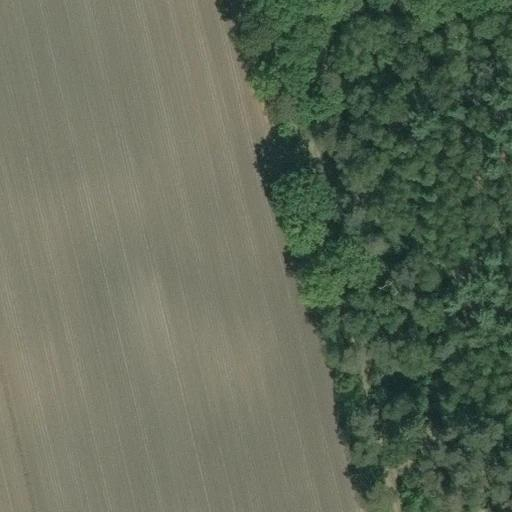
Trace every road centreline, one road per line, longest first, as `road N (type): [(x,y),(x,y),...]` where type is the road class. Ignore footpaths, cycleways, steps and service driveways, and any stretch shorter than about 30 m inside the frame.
road 1 (track): [(401,511),(276,14)]
road 2 (track): [(276,14),(511,4)]
